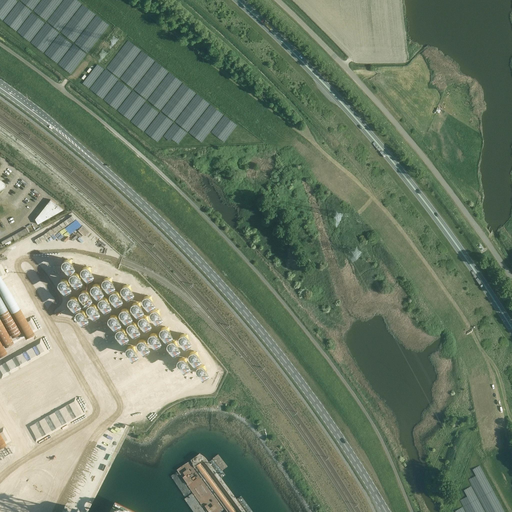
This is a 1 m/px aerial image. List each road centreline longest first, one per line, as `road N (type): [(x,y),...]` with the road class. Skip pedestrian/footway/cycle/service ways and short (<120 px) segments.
road 1 (unclassified): [(412,511),(359,402),(239,252),(106,125),(0,43)]
road 2 (secondary): [(0,88),(90,158),(204,267),(284,362),(384,511)]
road 3 (trunk): [(511,328),(391,161),(237,0)]
road 4 (unclassified): [(511,278),(401,129),(276,0)]
